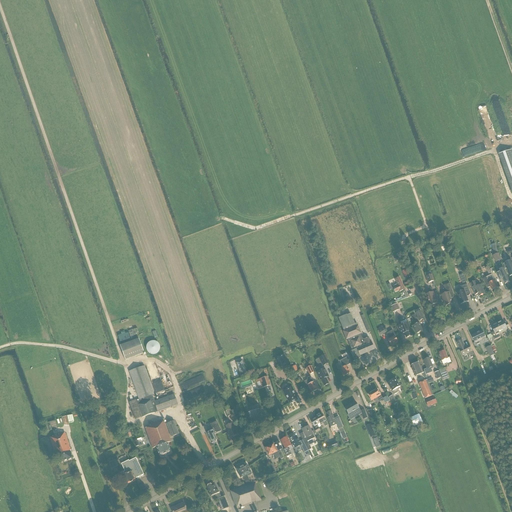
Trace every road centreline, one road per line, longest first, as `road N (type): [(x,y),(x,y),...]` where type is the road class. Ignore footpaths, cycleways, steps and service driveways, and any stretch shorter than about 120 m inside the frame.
road 1 (tertiary): [(130,511),(511,296)]
road 2 (track): [(446,332),(511,504)]
